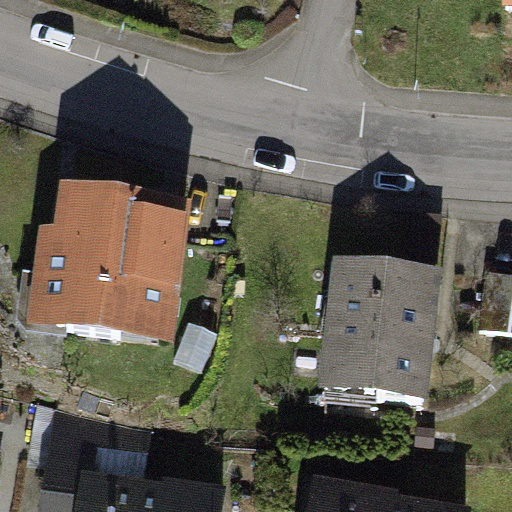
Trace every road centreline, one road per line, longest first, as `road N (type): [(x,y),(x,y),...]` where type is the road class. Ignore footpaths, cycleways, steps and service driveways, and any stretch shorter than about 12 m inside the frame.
road 1 (residential): [(0,56),(303,143)]
road 2 (residential): [(303,143),(511,165)]
road 3 (residential): [(303,143),(331,0)]
